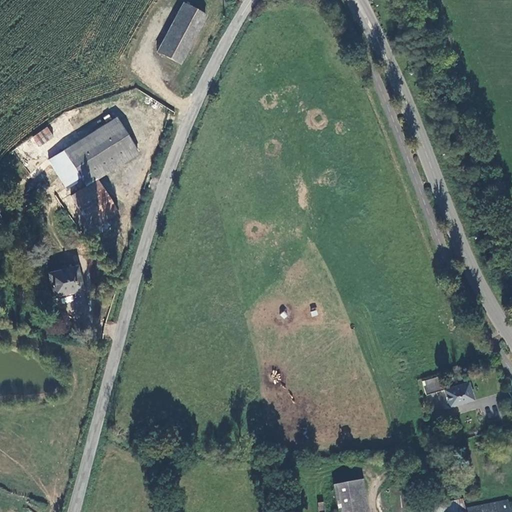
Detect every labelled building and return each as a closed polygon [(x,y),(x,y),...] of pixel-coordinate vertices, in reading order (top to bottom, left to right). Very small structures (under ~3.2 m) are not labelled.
[(179,63),(205,15),(184,4),(158,52),(179,63)] [(66,149),(81,177),(85,185),(96,178),(137,155),(117,119),(66,149)] [(38,147),(54,136),(47,126),(31,137),(38,147)] [(65,149),(48,158),(55,171),(61,182),(69,177),(72,182),(81,177),(66,149),(65,149)] [(55,171),(48,158),(39,165),(47,178),(55,171)] [(39,165),(0,197),(0,215),(47,178),(39,165)] [(54,192),(53,192),(57,201),(70,193),(85,185),(81,177),(72,182),(54,192)] [(113,210),(96,178),(85,185),(70,193),(87,224),(113,210)] [(108,218),(94,226),(99,234),(112,225),(108,218)] [(81,289),(76,267),(48,273),(53,295),(81,289)] [(425,394),(443,388),(440,377),(422,383),(425,394)] [(449,407),(473,400),(468,381),(443,388),(449,407)] [(339,511),(364,511),(359,480),(334,485),(339,511)] [(463,511),(466,511),(464,497),(441,501),(422,505),(423,511),(463,511)] [(509,503),(504,504),(466,511),(509,511),(509,505),(509,503)]
